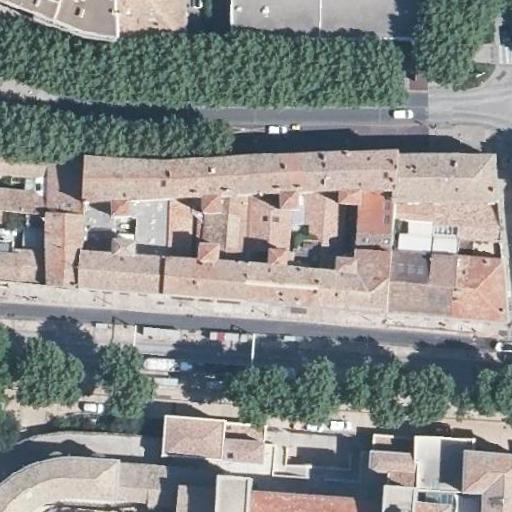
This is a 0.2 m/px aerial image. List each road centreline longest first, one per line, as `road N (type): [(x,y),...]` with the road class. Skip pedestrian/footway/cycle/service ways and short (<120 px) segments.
road 1 (secondary): [(511,91),(118,95),(0,66)]
road 2 (secondary): [(0,104),(104,119),(452,120),(511,128)]
